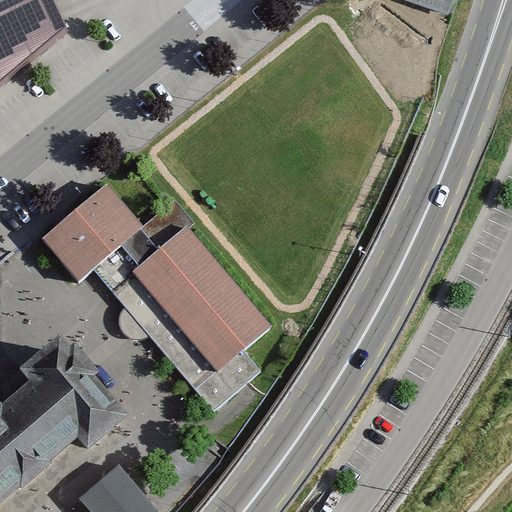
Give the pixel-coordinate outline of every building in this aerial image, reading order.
[(0,82),(63,31),(49,0),(15,0),(0,7),(0,82)] [(451,0),(410,0),(447,12),(451,0)] [(105,185),(41,239),(79,283),(94,270),(136,234),(142,229),(105,185)] [(116,427),(56,355),(16,387),(25,398),(0,419),(0,508),(75,447),(82,455),(116,427)] [(153,511),(117,470),(80,502),(88,511),(153,511)]
